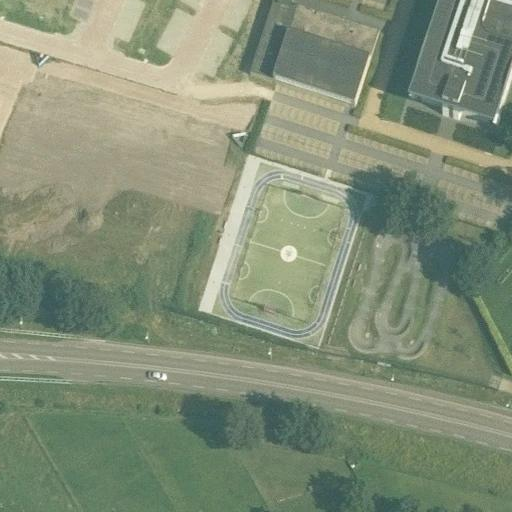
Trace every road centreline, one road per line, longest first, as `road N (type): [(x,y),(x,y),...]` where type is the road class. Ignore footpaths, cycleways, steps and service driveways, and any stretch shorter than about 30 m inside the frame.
road 1 (primary): [(511,438),(163,372),(0,360)]
road 2 (residential): [(175,84),(0,29)]
